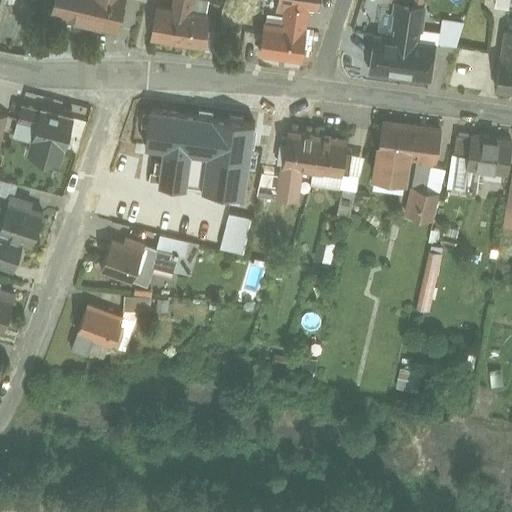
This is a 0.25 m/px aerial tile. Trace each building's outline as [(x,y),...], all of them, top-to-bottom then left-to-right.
[(52,0),(49,13),(117,32),(126,0),(52,0)] [(161,0),(157,0),(150,37),(206,47),(213,10),(207,9),(192,6),(193,0),(173,0),(173,2),(161,0)] [(193,0),(192,6),(207,9),(208,0),(193,0)] [(275,0),(274,5),(285,7),(282,24),(268,21),(262,52),(303,60),(311,12),(317,13),(319,0),(275,0)] [(375,34),(370,68),(431,77),(436,40),(422,38),(427,4),(423,4),(413,2),(400,0),(395,0),(391,33),(376,31),(375,34)] [(451,18),(442,17),(438,42),(447,43),(447,42),(451,18)] [(456,45),(463,20),(451,17),(451,18),(447,42),(456,45)] [(511,29),(505,28),(495,86),(511,89),(511,29)] [(256,121),(153,104),(146,145),(163,148),(158,179),(244,193),(256,121)] [(74,116),(41,108),(22,105),(14,135),(31,139),(29,153),(62,162),(74,116)] [(441,126),(382,118),(373,174),(404,179),(409,179),(414,146),(418,146),(416,157),(431,159),(434,160),(435,149),(438,149),(441,126)] [(347,136),(287,128),(282,165),(303,167),(343,172),(347,136)] [(511,151),(511,137),(472,132),(471,135),(468,154),(467,163),(509,170),(511,151)] [(468,154),(471,135),(457,134),(454,152),(468,154)] [(454,152),(451,152),(446,182),(464,185),(468,154),(454,152)] [(431,159),(416,157),(414,168),(429,172),(427,188),(434,190),(440,190),(445,168),(430,165),(431,159)] [(299,198),(303,167),(282,165),(279,164),(278,174),(275,194),(299,198)] [(275,194),(278,174),(263,170),(257,193),(275,194)] [(404,179),(373,174),(371,188),(402,193),(404,179)] [(15,197),(17,183),(0,178),(0,192),(9,195),(15,197)] [(427,188),(411,185),(406,213),(429,217),(434,190),(427,188)] [(15,197),(9,195),(0,226),(0,230),(26,238),(35,240),(45,205),(15,197)] [(243,251),(250,217),(229,211),(220,246),(243,251)] [(122,212),(120,221),(143,226),(145,217),(122,212)] [(459,230),(445,226),(441,241),(455,244),(459,230)] [(0,264),(17,269),(26,238),(0,230),(0,264)] [(202,242),(162,232),(159,247),(155,263),(177,269),(194,273),(202,242)] [(127,233),(124,241),(145,249),(148,241),(127,233)] [(124,241),(112,237),(100,268),(133,281),(134,278),(145,249),(124,241)] [(335,244),(319,239),(314,256),(331,261),(335,244)] [(159,247),(148,241),(145,249),(134,278),(149,283),(155,263),(159,247)] [(442,250),(430,247),(415,309),(428,312),(442,250)] [(255,305),(265,269),(250,264),(240,301),(255,305)] [(0,328),(4,330),(15,289),(0,285),(0,328)] [(134,294),(124,293),(124,308),(151,310),(152,296),(134,294)] [(124,314),(89,300),(77,331),(94,337),(112,344),(124,314)] [(137,319),(124,314),(112,344),(125,348),(137,319)] [(88,354),(94,337),(77,331),(71,347),(88,354)] [(422,373),(399,368),(395,391),(418,395),(422,373)]
